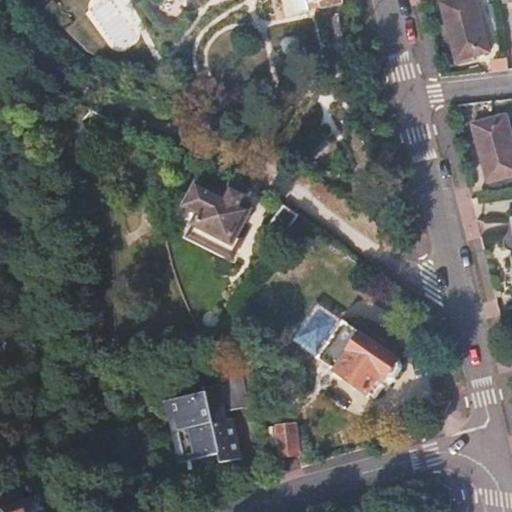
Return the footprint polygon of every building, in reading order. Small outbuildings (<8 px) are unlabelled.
[(291,0),(295,12),(307,9),(304,0),(291,0)] [(474,0),(445,0),(444,0),(441,1),(454,53),(454,59),(488,49),(485,46),(474,0)] [(486,182),(488,183),(511,176),(511,142),(506,120),(507,116),(508,114),(471,123),(472,126),(474,126),(488,177),(486,182)] [(511,176),(488,183),(491,195),(511,189),(511,176)] [(212,192),(194,224),(230,243),(247,211),(212,192)] [(298,216),(283,205),(268,227),(282,237),(298,216)] [(511,215),(510,215),(510,219),(506,220),(507,226),(505,230),(503,240),(505,249),(510,251),(511,254),(511,255),(508,259),(511,276),(511,215)] [(345,318),(324,302),(298,336),(319,353),(345,318)] [(400,359),(345,318),(319,353),(367,391),(381,372),(386,376),(388,373),(392,375),(400,366),(397,362),(400,359)] [(246,373),(222,377),(223,384),(201,386),(202,395),(173,399),(184,460),(222,453),(223,458),(246,454),(240,416),(228,417),(228,410),(251,406),(246,373)] [(265,431),(270,461),(299,454),(294,424),(265,431)] [(1,507),(3,511),(28,511),(47,505),(43,492),(1,507)]
